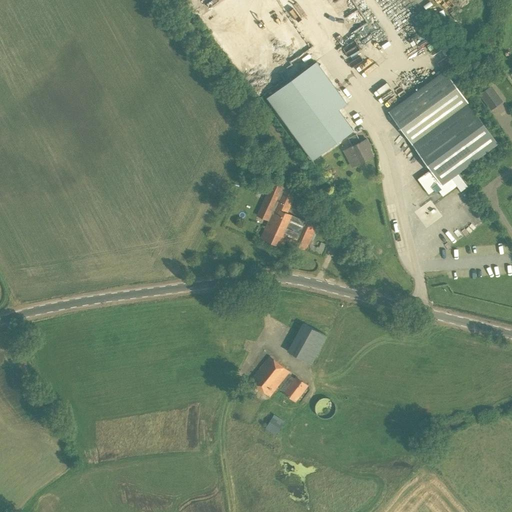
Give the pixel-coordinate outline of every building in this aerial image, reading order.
[(416,35),(422,46),(436,38),(429,27),(416,35)] [(358,77),(386,58),(376,42),(359,53),(363,58),(351,66),(358,77)] [(408,59),(403,62),(412,76),(416,73),(408,59)] [(267,98),(312,159),(353,129),(339,109),(347,103),(317,62),(267,98)] [(446,71),(389,113),(431,170),(418,179),(429,195),(435,190),(437,193),(440,191),(444,196),(457,187),(461,192),(468,186),(458,173),(499,144),(446,71)] [(397,106),(393,97),(404,92),(401,85),(407,82),(402,72),(372,85),(384,112),(397,106)] [(491,109),(502,102),(491,86),(480,94),(491,109)] [(361,142),(356,134),(348,138),(352,146),(344,151),(352,167),(374,156),(369,147),(370,146),(367,139),(361,142)] [(304,249),(315,225),(287,212),(296,192),(272,181),(260,208),(271,213),(260,238),(283,248),(286,240),(293,243),(293,244),(304,249)] [(424,188),(419,185),(415,192),(420,195),(424,188)] [(427,224),(442,212),(434,202),(419,215),(427,224)] [(302,323),(297,332),(301,334),(322,345),(327,336),(302,323)] [(227,345),(229,340),(218,336),(216,342),(227,345)] [(242,348),(243,344),(232,340),(230,345),(242,348)] [(294,378),(288,374),(289,372),(269,356),(250,381),(270,397),(277,388),(296,402),(308,386),(296,377),(294,378)] [(325,418),(327,418),(329,418),(331,417),(333,415),(334,414),(335,412),(335,410),(336,408),(335,406),(335,404),(334,402),(333,401),(331,400),(329,399),(327,398),(325,398),(323,398),(321,399),(320,400),(318,401),(317,402),(316,404),(315,406),(315,408),(315,410),(316,412),(317,414),(318,415),(320,417),(321,418),(323,418),(325,418)] [(275,435),(284,420),(274,414),(265,429),(275,435)]
